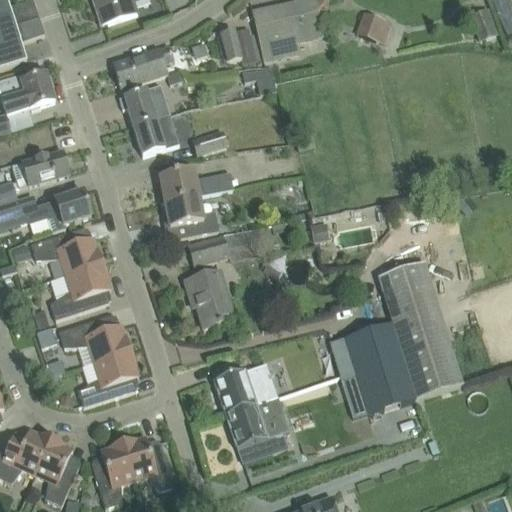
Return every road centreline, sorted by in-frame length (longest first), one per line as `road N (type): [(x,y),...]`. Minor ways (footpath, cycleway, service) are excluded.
road 1 (residential): [(169,399),(70,80)]
road 2 (residential): [(169,399),(104,419),(49,418),(22,399),(0,339)]
road 3 (residential): [(70,80),(202,24),(234,0)]
